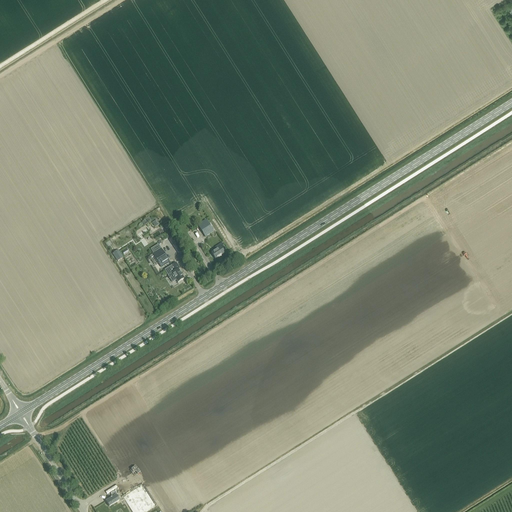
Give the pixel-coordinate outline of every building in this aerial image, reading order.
[(205,237),(213,232),(207,222),(199,227),(205,237)] [(225,249),(223,246),(222,243),(215,248),(217,250),(211,253),(215,259),(224,253),(223,251),(225,249)] [(113,254),(118,261),(123,258),(118,250),(113,254)] [(160,266),(168,261),(161,251),(153,256),(160,266)] [(175,271),(169,275),(171,278),(174,276),(177,283),(183,279),(178,270),(179,269),(176,263),(171,266),(171,267),(172,266),(175,271)] [(142,485),(123,497),(132,511),(146,511),(155,506),(142,485)] [(109,507),(119,501),(116,495),(117,495),(115,492),(111,494),(112,498),(106,502),(109,507)]
